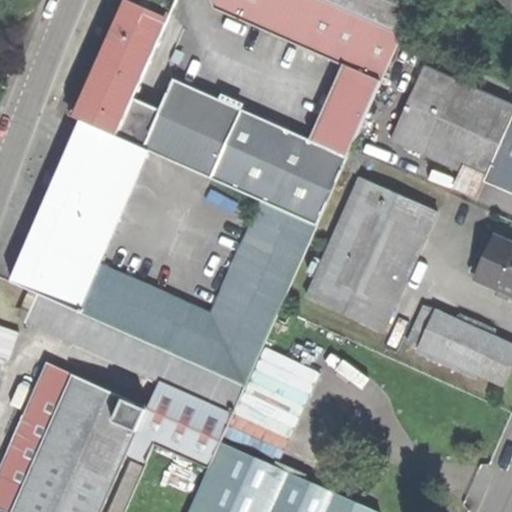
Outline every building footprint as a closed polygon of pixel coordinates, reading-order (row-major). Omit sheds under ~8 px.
[(121,0),(109,28),(113,30),(94,73),(90,71),(69,118),(80,123),(116,139),(133,103),(177,3),(170,0),(121,0)] [(340,70),(378,86),(399,38),(317,3),(311,0),(207,0),(203,10),(340,70)] [(318,0),(317,3),(399,38),(401,33),(409,15),(415,0),(318,0)] [(511,0),(499,0),(511,12),(511,11),(511,0)] [(421,20),(409,15),(401,33),(414,38),(421,20)] [(307,145),(344,162),(378,86),(340,70),(307,145)] [(511,109),(421,70),(388,146),(457,176),(459,171),(482,181),(481,185),(511,198),(511,109)] [(159,115),(143,151),(149,154),(263,204),(315,227),(344,162),(307,145),(173,85),(159,115)] [(133,103),(116,139),(143,151),(159,115),(133,103)] [(263,204),(212,318),(98,268),(149,154),(143,151),(116,139),(80,123),(8,284),(36,296),(171,356),(243,387),(315,227),(263,204)] [(359,182),(306,302),(381,335),(434,216),(359,182)] [(511,250),(492,242),(475,283),(511,298),(511,250)] [(158,386),(171,356),(36,296),(22,326),(158,386)] [(511,347),(423,307),(406,345),(499,387),(511,356),(511,347)] [(0,331),(0,361),(7,363),(15,336),(0,331)] [(158,386),(230,418),(243,387),(171,356),(158,386)] [(0,448),(0,507),(7,511),(67,372),(39,360),(0,448)] [(6,511),(98,511),(123,453),(131,436),(144,406),(67,372),(7,511),(6,511)] [(131,436),(151,445),(207,470),(220,439),(230,418),(158,386),(149,408),(144,406),(131,436)] [(151,445),(131,436),(123,453),(144,461),(151,445)] [(324,511),(334,490),(220,439),(207,470),(187,511),(324,511)] [(128,465),(107,511),(121,511),(140,470),(128,465)] [(378,511),(380,509),(334,490),(324,511),(378,511)]
